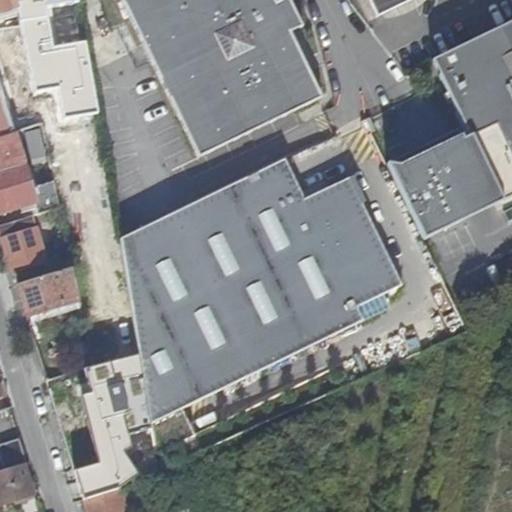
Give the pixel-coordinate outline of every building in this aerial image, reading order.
[(11,21),(22,18),(17,0),(0,0),(0,16),(8,14),(11,21)] [(123,0),(202,160),(325,99),(293,34),(304,28),(290,0),(289,0),(278,5),(275,0),(123,0)] [(369,0),(379,20),(418,0),(369,0)] [(426,241),(511,198),(511,23),(432,62),(469,134),(393,172),(426,241)] [(12,43),(26,40),(23,24),(9,28),(12,43)] [(0,140),(16,136),(31,131),(44,127),(37,94),(0,104),(0,140)] [(36,149),(48,146),(44,127),(31,131),(36,149)] [(34,196),(16,136),(0,140),(0,228),(14,224),(62,210),(56,184),(39,189),(41,194),(34,196)] [(152,428),(195,407),(366,323),(360,309),(403,287),(351,181),(306,201),(287,162),(120,242),(152,428)] [(17,232),(14,224),(0,228),(0,232),(1,236),(17,232)] [(35,232),(3,241),(8,258),(41,248),(35,232)] [(46,264),(41,248),(8,258),(13,274),(46,264)] [(29,327),(83,310),(74,270),(17,288),(29,327)] [(195,407),(152,428),(158,462),(183,446),(183,445),(203,435),(195,407)] [(0,447),(0,454),(6,472),(22,467),(28,465),(21,441),(0,447)] [(31,493),(22,467),(6,472),(0,474),(0,506),(17,500),(18,503),(21,502),(19,497),(31,493)] [(126,510),(120,491),(83,503),(86,511),(133,511),(133,509),(126,510)]
